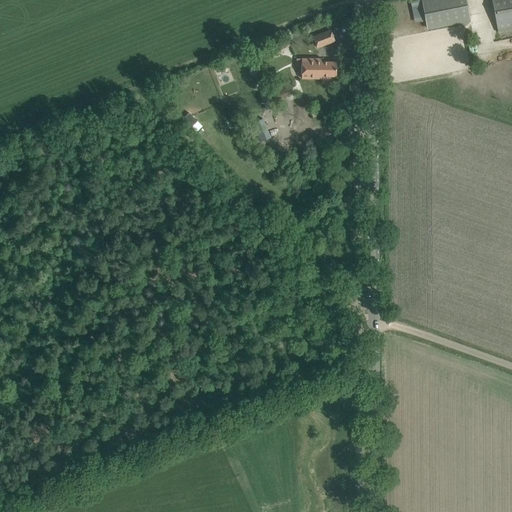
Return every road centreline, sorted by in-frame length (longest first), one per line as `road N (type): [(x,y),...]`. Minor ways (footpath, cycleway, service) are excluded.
road 1 (tertiary): [(373,318),(371,0)]
road 2 (track): [(354,0),(147,81)]
road 3 (tertiary): [(375,511),(373,318)]
road 4 (unclassified): [(511,366),(373,318)]
